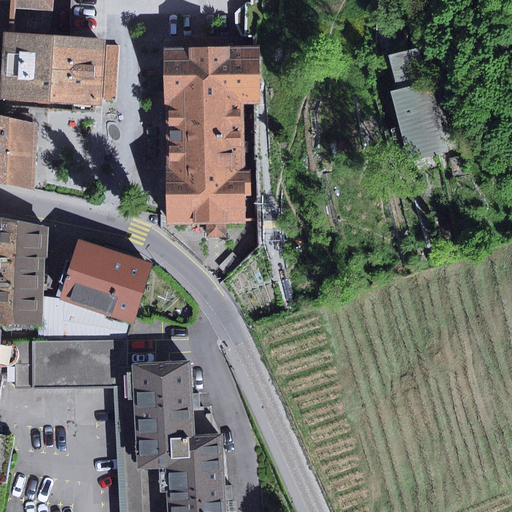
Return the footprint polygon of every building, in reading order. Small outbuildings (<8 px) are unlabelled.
[(0,0),(0,29),(5,30),(8,0),(0,0)] [(53,0),(15,0),(12,35),(36,36),(38,11),(52,12),(53,0)] [(72,0),(70,38),(97,40),(100,0),(72,0)] [(4,48),(2,100),(102,105),(106,40),(97,40),(70,38),(36,36),(12,35),(5,34),(4,48)] [(165,49),(167,222),(206,222),(226,222),(256,221),(255,178),(245,178),(244,101),(260,101),(259,48),(165,49)] [(391,93),(408,162),(449,152),(432,81),(427,82),(419,50),(391,56),(400,91),(391,93)] [(10,119),(0,116),(0,183),(5,184),(10,119)] [(38,125),(10,119),(5,184),(35,191),(38,125)] [(0,323),(43,327),(44,297),(48,227),(0,218),(0,323)] [(226,222),(206,222),(206,237),(226,237),(226,222)] [(245,238),(232,251),(242,261),(255,247),(245,238)] [(134,323),(151,263),(79,241),(71,262),(67,261),(60,282),(64,286),(61,298),(131,322),(134,323)] [(42,342),(127,340),(131,324),(61,302),(44,297),(43,327),(42,342)] [(0,483),(5,484),(14,438),(0,435),(0,401),(5,379),(0,378),(0,368),(7,369),(10,368),(13,366),(15,365),(16,362),(17,360),(18,358),(18,355),(18,352),(17,350),(16,348),(15,346),(13,344),(0,341),(0,331),(0,330),(0,483)] [(118,362),(127,362),(127,340),(42,342),(34,343),(35,388),(118,383),(118,367),(118,362)] [(35,388),(34,343),(13,343),(13,344),(15,346),(16,348),(17,350),(18,352),(18,355),(18,358),(17,360),(16,362),(15,365),(15,388),(35,388)] [(118,383),(126,511),(225,511),(222,436),(194,436),(191,362),(132,365),(132,373),(128,373),(128,367),(118,367),(118,383)]
